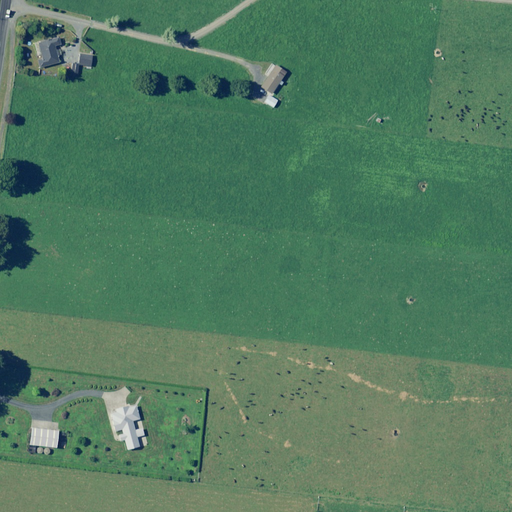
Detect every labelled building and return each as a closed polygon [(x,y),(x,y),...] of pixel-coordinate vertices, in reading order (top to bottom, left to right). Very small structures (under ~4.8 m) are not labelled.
[(61,44),(59,37),(38,42),(42,59),(37,60),(39,68),(59,62),(55,46),(61,44)] [(72,63),(71,73),(78,73),(79,65),(92,66),(93,55),(80,54),(78,64),(72,63)] [(286,72),(275,65),(260,87),(271,94),(278,84),(281,85),(283,82),(280,80),(286,72)] [(277,100),(268,95),(264,102),(273,108),(277,100)] [(127,450),(139,447),(137,438),(144,436),(142,430),(136,432),(133,421),(140,419),(137,405),(116,410),(116,412),(111,413),(115,431),(122,430),(123,434),(119,435),(120,441),(125,440),(127,450)] [(38,446),(37,453),(49,455),(50,447),(56,448),(57,436),(59,437),(60,429),(58,429),(59,423),(32,420),(29,445),(38,446)]
